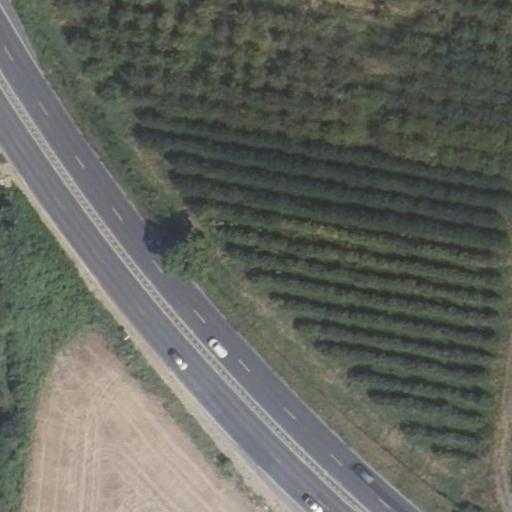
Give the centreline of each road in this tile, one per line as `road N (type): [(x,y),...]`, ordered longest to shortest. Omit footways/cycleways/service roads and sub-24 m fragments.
road 1 (primary): [(393,511),(271,396),(148,256),(0,40)]
road 2 (primary): [(0,117),(233,425),(327,511)]
road 3 (track): [(511,493),(496,442),(511,321)]
